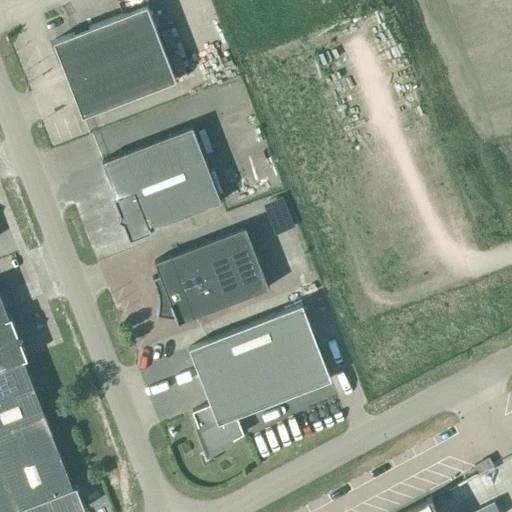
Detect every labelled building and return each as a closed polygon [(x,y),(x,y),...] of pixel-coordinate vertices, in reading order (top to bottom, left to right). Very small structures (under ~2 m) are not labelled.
[(147,4),(53,40),(82,115),(176,79),(147,4)] [(116,196),(114,196),(121,213),(118,218),(124,221),(130,237),(150,229),(150,228),(221,200),(192,125),(102,160),(116,196)] [(157,316),(157,312),(173,310),(178,322),(270,286),(246,225),(154,260),(160,275),(153,278),(152,276),(150,277),(152,281),(154,285),(154,287),(155,291),(156,293),(156,297),(157,301),(157,306),(156,310),(155,316),(157,316)] [(11,316),(9,317),(0,293),(0,398),(34,385),(23,358),(27,357),(20,341),(22,335),(17,333),(11,316)] [(331,378),(302,303),(189,346),(210,403),(192,410),(208,452),(243,433),(236,414),(331,378)] [(73,486),(44,412),(34,385),(0,398),(0,511),(74,511),(85,508),(76,485),(73,486)] [(440,511),(431,495),(399,511),(440,511)]
